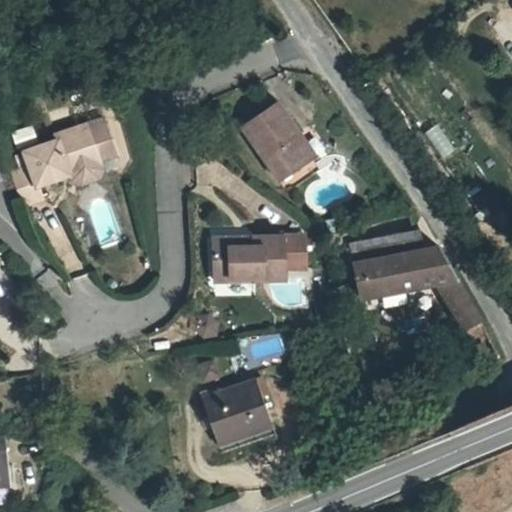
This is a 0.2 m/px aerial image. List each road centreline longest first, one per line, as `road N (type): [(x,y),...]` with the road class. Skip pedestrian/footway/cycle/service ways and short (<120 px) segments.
road 1 (residential): [(511,344),(289,0)]
road 2 (secondary): [(313,511),(511,430)]
